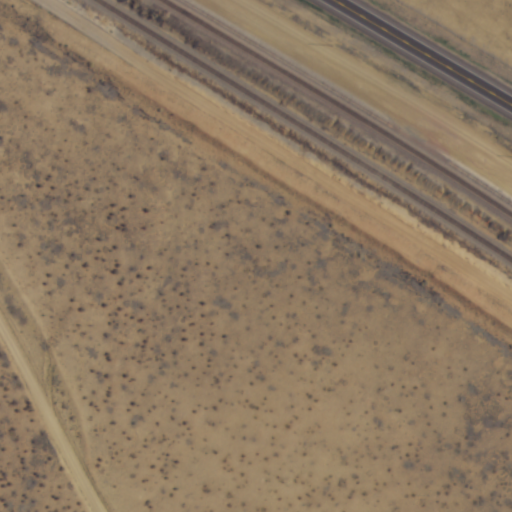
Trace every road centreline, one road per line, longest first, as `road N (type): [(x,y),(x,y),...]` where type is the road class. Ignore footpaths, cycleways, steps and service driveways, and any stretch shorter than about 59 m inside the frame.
road 1 (residential): [(0,315),(104,511)]
road 2 (primary): [(346,0),(511,97)]
